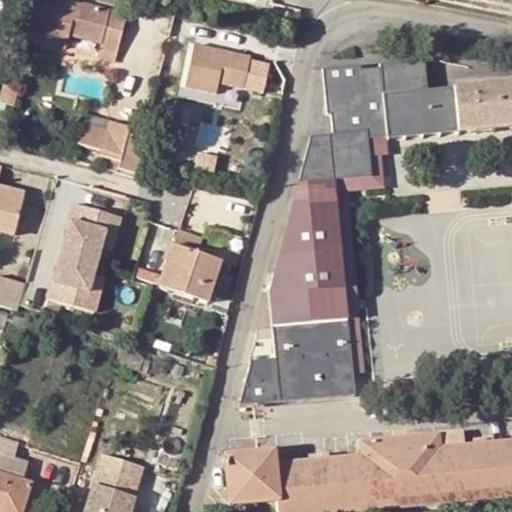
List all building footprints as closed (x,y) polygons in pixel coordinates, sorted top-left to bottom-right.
[(104,32),(103,37),(121,42),(130,4),(111,0),(40,0),(34,29),(69,37),(73,25),(104,32)] [(197,33),(188,74),(220,80),(223,71),(246,77),(253,46),(197,33)] [(101,46),(119,50),(121,42),(103,37),(101,46)] [(247,355),(237,394),(266,391),(266,393),(351,384),(350,371),(334,173),(369,170),(366,135),(388,134),(387,129),(382,84),(428,79),(425,50),(322,60),(326,104),(328,104),(330,125),(309,126),(297,172),(299,200),(289,201),(265,287),(269,353),(247,355)] [(106,85),(109,68),(71,60),(66,77),(106,85)] [(382,84),(387,129),(511,114),(511,70),(428,79),(382,84)] [(104,145),(123,150),(130,119),(132,113),(109,109),(107,117),(83,112),(78,132),(105,138),(104,145)] [(151,125),(130,119),(123,150),(122,156),(142,161),(151,125)] [(383,185),(379,150),(389,148),(388,134),(366,135),(369,170),(334,173),(350,371),(361,370),(346,188),(383,185)] [(0,232),(13,235),(25,194),(0,188),(0,175),(2,169),(0,168),(0,232)] [(102,221),(112,224),(117,205),(71,193),(66,210),(68,211),(50,270),(48,269),(43,288),(90,301),(96,284),(84,280),(89,263),(97,236),(102,221)] [(97,236),(108,240),(112,224),(102,221),(97,236)] [(197,230),(176,223),(171,239),(166,254),(158,280),(206,294),(219,254),(193,245),(197,230)] [(151,250),(166,254),(171,239),(156,234),(151,250)] [(219,254),(233,258),(239,239),(233,237),(223,238),(219,254)] [(84,280),(96,284),(101,267),(89,263),(84,280)] [(0,264),(0,294),(14,299),(19,301),(27,271),(0,264)] [(0,318),(7,321),(11,309),(0,305),(0,318)] [(27,314),(11,309),(7,321),(23,326),(27,314)] [(139,365),(143,352),(120,344),(116,357),(139,365)] [(511,430),(465,436),(463,422),(360,433),(362,446),(274,455),(273,442),(222,447),(227,494),(233,496),(275,492),(277,511),(511,486),(511,430)] [(16,436),(0,431),(0,502),(19,509),(30,474),(20,471),(25,454),(12,450),(16,436)] [(125,477),(135,447),(104,438),(79,511),(124,511),(135,481),(125,477)]
